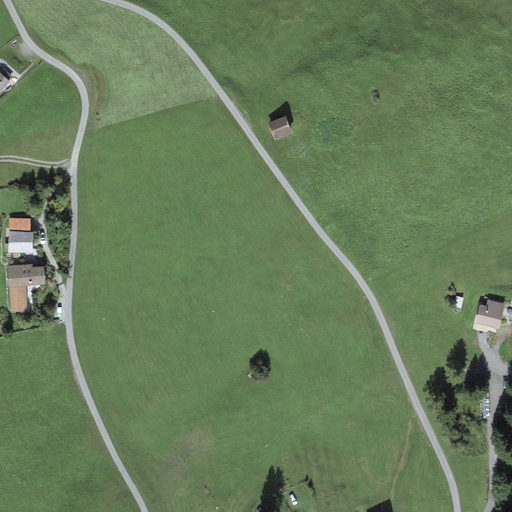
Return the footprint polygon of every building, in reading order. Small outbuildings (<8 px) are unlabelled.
[(0,91),(10,81),(9,81),(13,77),(4,68),(0,71),(0,91)] [(285,116),(268,123),(275,140),(292,133),(285,116)] [(9,218),(8,252),(32,252),(33,232),(30,232),(30,219),(9,218)] [(7,266),(8,287),(25,285),(46,284),(44,266),(32,266),(32,264),(7,266)] [(25,285),(8,287),(10,312),(27,311),(25,285)] [(480,304),(475,323),(499,329),(504,303),(487,299),(486,306),(480,304)]
